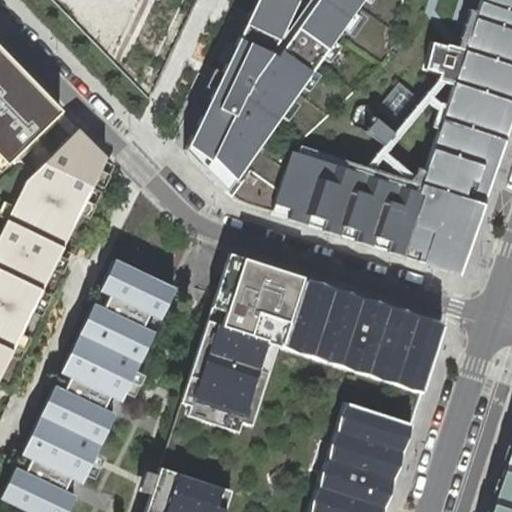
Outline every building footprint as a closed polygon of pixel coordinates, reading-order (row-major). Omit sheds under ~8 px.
[(511,0),(255,0),(182,151),(213,182),(354,0),(300,0),(260,51),(286,0),(468,0),(406,184),(283,144),(263,214),(457,276),(461,266),(511,107),(511,0)] [(0,374),(9,355),(19,335),(30,312),(40,291),(50,270),(60,249),(78,212),(102,162),(104,157),(76,128),(54,151),(38,134),(60,111),(0,51),(0,374)] [(365,139),(376,127),(356,108),(344,120),(365,139)] [(112,166),(102,162),(78,212),(88,217),(112,166)] [(70,254),(60,249),(50,270),(60,275),(70,254)] [(442,323),(227,254),(142,511),(380,511),(437,339),(442,323)] [(112,259),(0,489),(0,498),(28,511),(63,511),(173,288),(112,259)] [(50,296),(40,291),(30,312),(39,317),(50,296)] [(29,339),(19,335),(9,355),(19,360),(29,339)] [(511,511),(511,437),(488,511),(511,511)]
